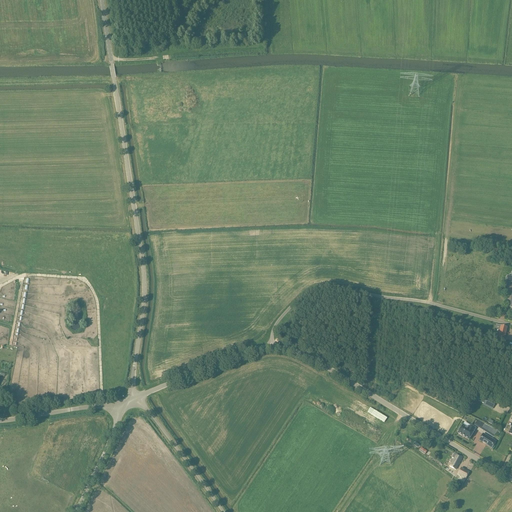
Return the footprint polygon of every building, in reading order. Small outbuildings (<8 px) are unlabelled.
[(507,328),(496,325),(493,336),(504,339),(507,328)] [(496,401),(487,397),(483,405),(492,409),(496,401)] [(355,411),(360,403),(355,400),(351,408),(355,411)] [(458,432),(458,433),(462,436),(463,435),(469,439),(473,432),(475,429),(470,425),(468,429),(462,425),(461,428),(460,427),(458,431),(458,432)] [(496,442),(483,434),(479,440),(492,448),(496,442)] [(462,457),(454,453),(452,457),(454,458),(450,466),(455,470),(458,464),(459,465),(462,457)] [(469,472),(461,468),(458,474),(466,478),(469,472)]
